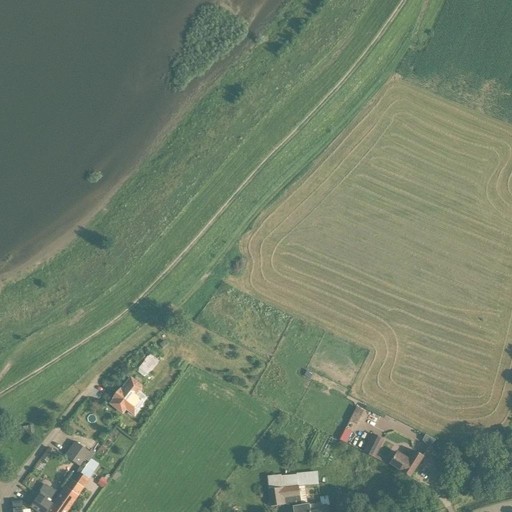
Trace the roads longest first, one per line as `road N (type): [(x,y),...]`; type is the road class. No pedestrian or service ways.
road 1 (track): [(404,0),(371,49),(158,280),(118,317),(0,396)]
road 2 (track): [(97,380),(179,307),(268,196),(394,66),(426,0)]
